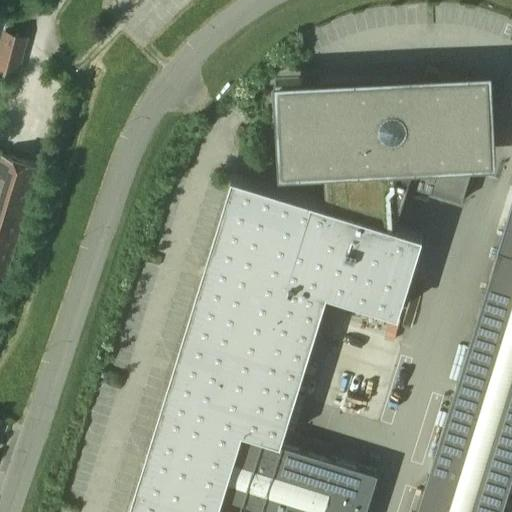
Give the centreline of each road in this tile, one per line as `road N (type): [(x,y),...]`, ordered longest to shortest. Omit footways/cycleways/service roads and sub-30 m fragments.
road 1 (unclassified): [(9,511),(135,140),(175,76),(258,0)]
road 2 (unknown): [(93,511),(177,255)]
